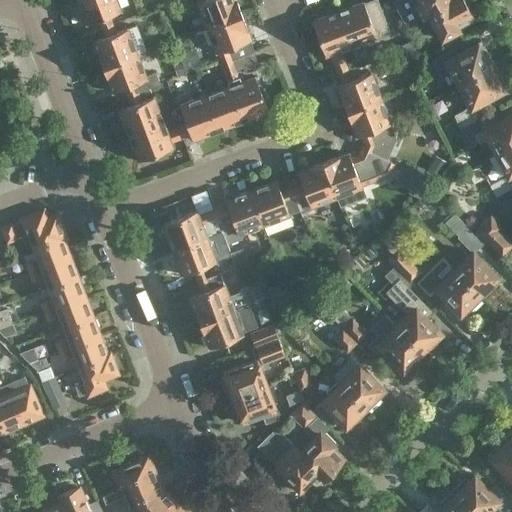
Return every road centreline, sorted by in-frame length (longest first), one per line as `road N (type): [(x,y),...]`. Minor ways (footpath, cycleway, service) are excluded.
road 1 (residential): [(108,211),(321,126),(273,0)]
road 2 (residential): [(352,511),(511,360)]
road 3 (residential): [(174,400),(108,211)]
road 4 (residential): [(0,474),(174,400)]
road 5 (residential): [(90,171),(23,0)]
road 6 (residential): [(261,511),(174,400)]
